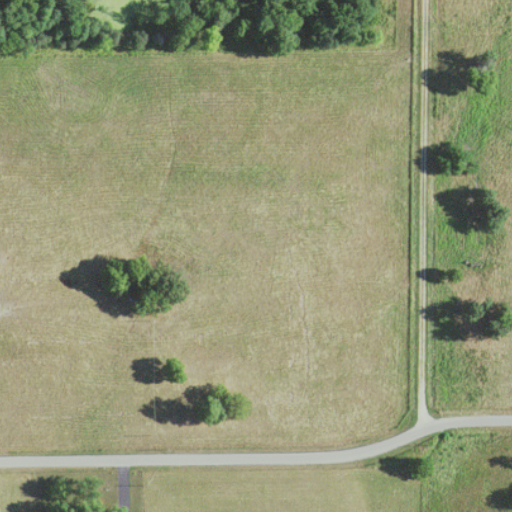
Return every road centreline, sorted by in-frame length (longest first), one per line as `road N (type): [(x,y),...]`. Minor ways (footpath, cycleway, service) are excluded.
road 1 (residential): [(420,431),(423,0)]
road 2 (residential): [(420,431),(347,456),(0,457)]
